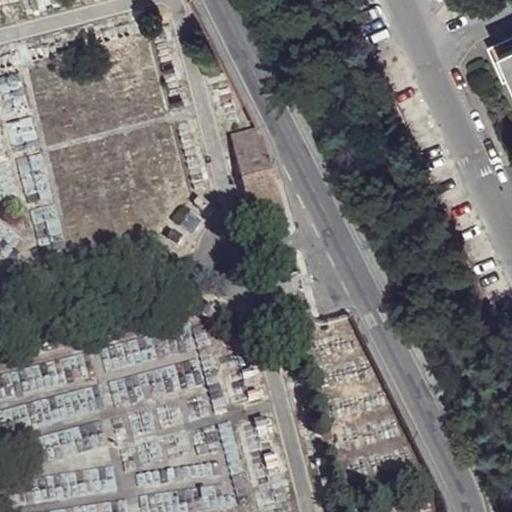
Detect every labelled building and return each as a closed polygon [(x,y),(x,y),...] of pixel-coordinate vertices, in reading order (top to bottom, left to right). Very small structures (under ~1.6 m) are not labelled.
[(511,49),(511,38),(490,48),(504,53),(511,49)] [(511,71),(504,53),(490,48),(507,83),(511,80),(511,71)] [(266,148),(257,132),(229,139),(250,221),(283,214),(266,148)] [(300,278),(310,316),(324,312),(314,274),(300,278)] [(300,278),(299,275),(266,284),(282,343),(315,335),(310,316),(300,278)]
